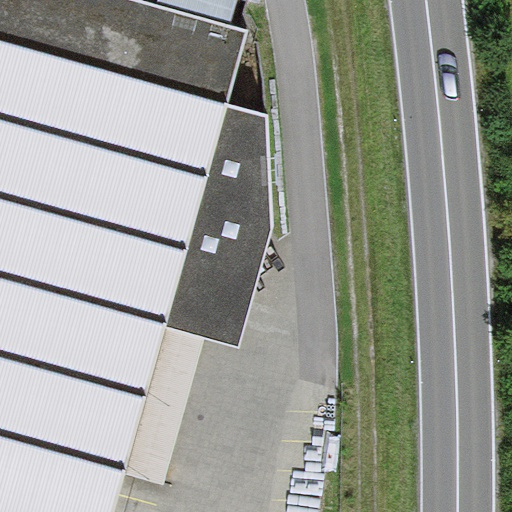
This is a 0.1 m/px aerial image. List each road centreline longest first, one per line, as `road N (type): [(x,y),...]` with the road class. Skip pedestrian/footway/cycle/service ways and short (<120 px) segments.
road 1 (primary): [(432,0),(456,248),(462,511)]
road 2 (track): [(379,511),(354,0)]
